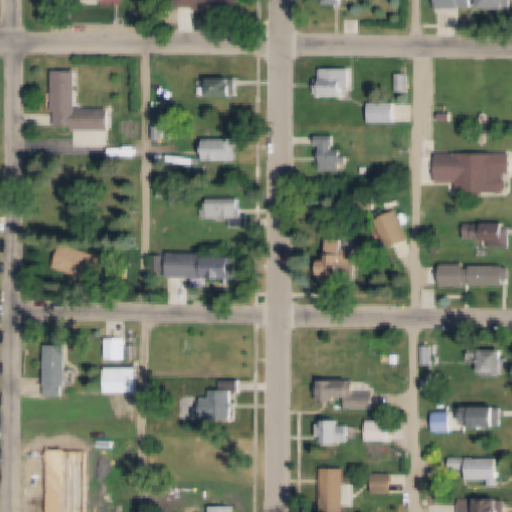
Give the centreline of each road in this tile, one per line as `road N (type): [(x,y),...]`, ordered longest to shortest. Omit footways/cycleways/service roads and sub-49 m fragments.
road 1 (residential): [(511,49),(0,43)]
road 2 (residential): [(279,511),(284,0)]
road 3 (residential): [(11,511),(15,0)]
road 4 (residential): [(511,321),(13,308)]
